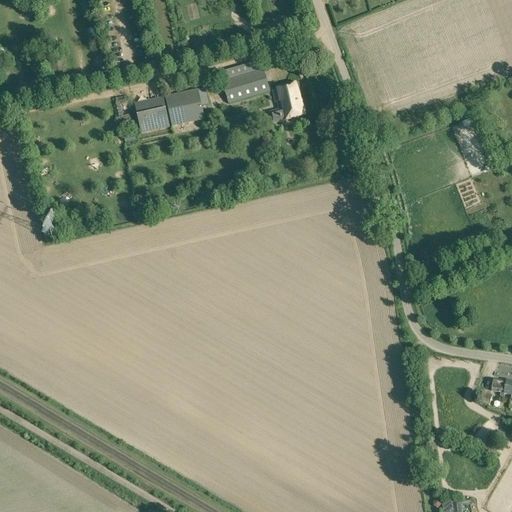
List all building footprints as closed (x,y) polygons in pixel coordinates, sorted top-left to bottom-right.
[(130,2),(131,8),(141,7),(140,0),(130,2)] [(51,16),(58,14),(56,4),(48,6),(51,16)] [(22,10),(22,22),(33,23),(34,10),(22,10)] [(7,45),(0,48),(3,54),(10,50),(7,45)] [(51,60),(53,72),(63,71),(61,59),(51,60)] [(228,80),(222,81),(229,104),(270,92),(261,60),(225,71),(228,80)] [(30,64),(32,76),(43,74),(41,62),(30,64)] [(271,117),(273,124),(308,114),(299,83),(272,90),(279,114),(271,117)] [(205,89),(198,91),(201,106),(208,105),(205,89)] [(169,126),(163,100),(136,106),(141,133),(169,126)] [(201,107),(168,114),(171,127),(204,120),(201,107)] [(473,117),(466,121),(471,129),(477,125),(473,117)] [(125,137),(126,143),(136,141),(135,135),(125,137)] [(112,214),(119,213),(117,198),(111,199),(112,214)] [(493,379),(491,391),(501,392),(500,396),(504,397),(505,394),(511,395),(511,399),(511,400),(511,380),(507,380),(506,381),(493,379)] [(479,402),(489,406),(493,395),(483,391),(479,402)] [(463,511),(462,501),(443,503),(443,511),(463,511)]
